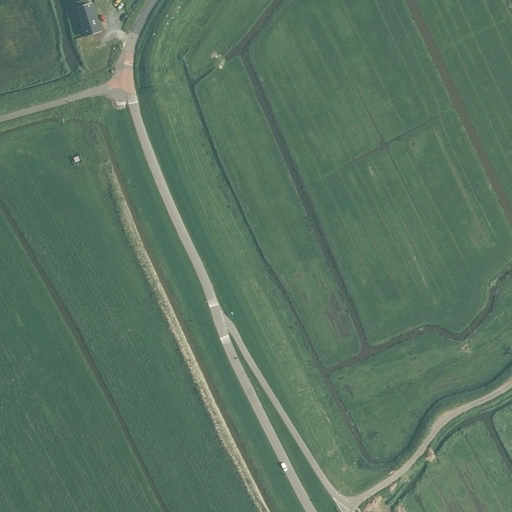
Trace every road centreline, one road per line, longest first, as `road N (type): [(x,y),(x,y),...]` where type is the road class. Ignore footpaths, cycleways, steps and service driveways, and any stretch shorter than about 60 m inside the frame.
road 1 (tertiary): [(125,76),(213,302)]
road 2 (unclassified): [(341,498),(213,302)]
road 3 (tertiary): [(213,302),(315,511)]
road 4 (unclassified): [(0,115),(125,76)]
